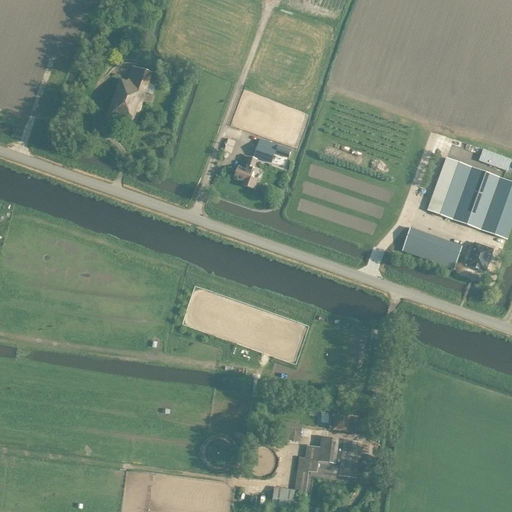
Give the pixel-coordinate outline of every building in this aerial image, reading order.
[(152,75),(152,72),(132,65),(127,81),(120,78),(106,117),(134,128),(145,92),(151,94),(157,76),(152,75)] [(281,154),(283,147),(259,139),(258,144),(253,156),(271,163),(275,152),(281,154)] [(289,141),(285,149),(292,153),(296,146),(289,141)] [(511,161),(482,151),(478,162),(507,172),(511,161)] [(242,186),(253,190),(256,181),(250,179),(256,159),(249,157),(246,164),(245,164),(244,167),(238,165),(234,179),(243,182),(242,186)] [(455,221),(507,239),(511,225),(511,181),(481,170),(474,168),(445,158),(426,210),(455,221)] [(402,251),(453,270),(461,246),(410,228),(402,251)] [(485,272),(493,249),(474,243),(466,265),(485,272)] [(327,429),(356,433),(358,416),(352,416),(353,413),(330,410),(327,429)] [(283,426),(281,439),(294,440),(294,436),(299,436),(300,428),(283,426)] [(294,491),(306,493),(308,472),(357,478),(362,442),(321,437),(319,448),(306,446),(305,458),(299,457),(294,491)] [(271,509),(291,511),(294,490),(274,487),(271,509)]
